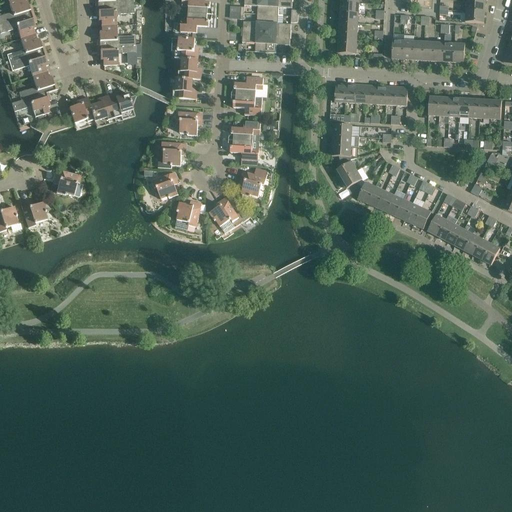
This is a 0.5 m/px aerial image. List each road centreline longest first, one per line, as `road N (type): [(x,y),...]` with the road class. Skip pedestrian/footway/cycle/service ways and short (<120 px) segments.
road 1 (residential): [(414,78),(410,166),(511,221)]
road 2 (residential): [(83,0),(87,70),(65,75),(42,0)]
